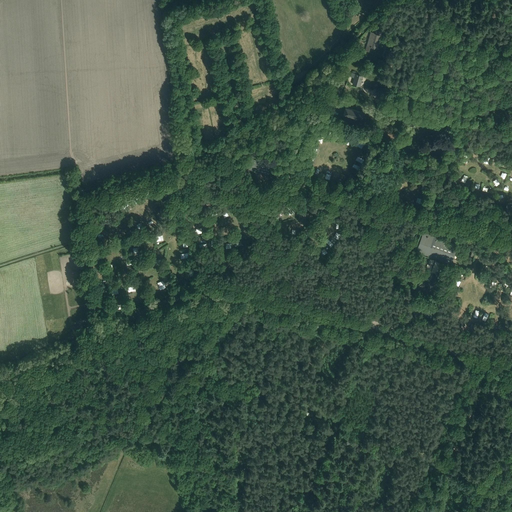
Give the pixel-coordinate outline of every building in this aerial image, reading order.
[(375,33),(374,33),(371,32),(367,45),(372,46),(372,48),(376,49),(378,42),(379,42),(382,32),(376,30),(375,33)] [(363,75),(356,73),(352,72),(350,76),(354,78),(352,84),(360,86),(363,75)] [(411,95),(413,82),(413,80),(403,78),(400,93),(411,95)] [(345,107),(343,115),(360,120),(362,121),(365,111),(362,111),(361,110),(360,111),(345,107)] [(270,177),(271,174),(274,165),(251,159),(248,171),(270,177)] [(423,233),(416,251),(450,264),(457,245),(423,233)]
